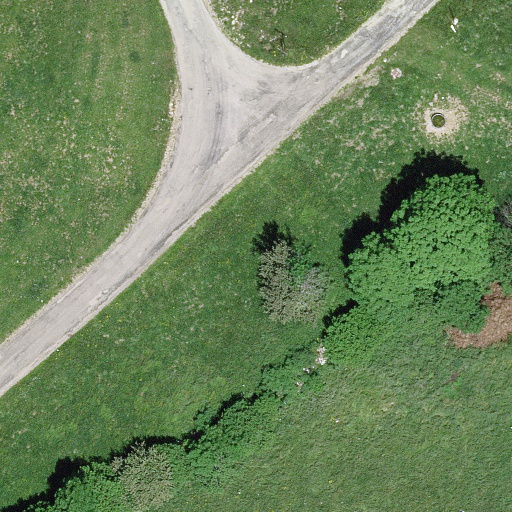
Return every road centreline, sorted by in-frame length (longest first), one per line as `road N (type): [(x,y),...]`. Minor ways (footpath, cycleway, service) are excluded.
road 1 (unclassified): [(0,370),(250,147)]
road 2 (unclassified): [(250,147),(420,0)]
road 3 (unclassified): [(171,0),(250,147)]
